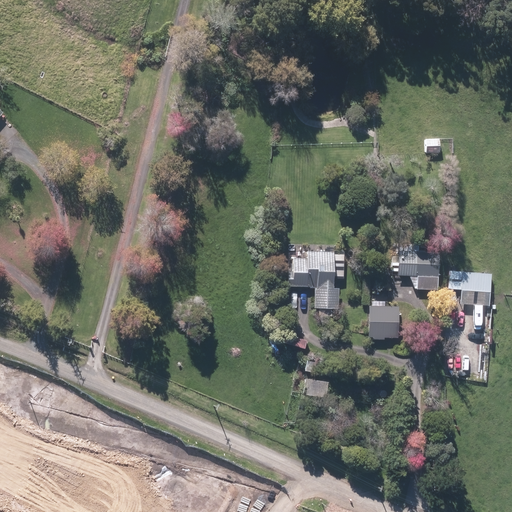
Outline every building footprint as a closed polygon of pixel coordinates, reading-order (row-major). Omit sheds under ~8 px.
[(435,140),(423,140),(422,152),(435,152),(435,140)] [(314,308),(338,309),(339,288),(333,288),(333,252),(307,251),(307,258),(293,257),(293,272),(288,271),(287,287),(314,287),(314,308)] [(417,289),(438,290),(439,251),(398,251),(397,275),(417,276),(417,289)] [(459,304),(489,306),(491,273),(449,271),(448,289),(460,289),(459,304)] [(368,337),(397,338),(398,306),(369,305),(368,337)] [(187,336),(196,343),(202,335),(193,328),(187,336)] [(321,365),(303,361),(301,372),(320,375),(321,365)] [(327,381),(302,379),(301,395),(325,398),(327,381)]
